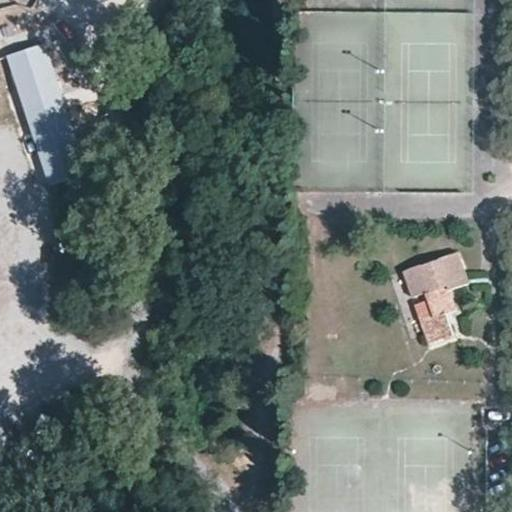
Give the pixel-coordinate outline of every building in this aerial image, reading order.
[(0,0),(0,19),(46,0),(0,0)] [(92,174),(50,44),(14,56),(56,186),(92,174)] [(415,296),(428,292),(451,284),(471,277),(462,252),(407,270),(415,296)] [(451,284),(428,292),(432,303),(418,307),(430,344),(456,336),(452,325),(443,327),(440,316),(449,313),(447,306),(457,302),(451,284)] [(459,310),(457,302),(447,306),(449,313),(459,310)] [(452,325),(449,313),(440,316),(443,327),(452,325)]
